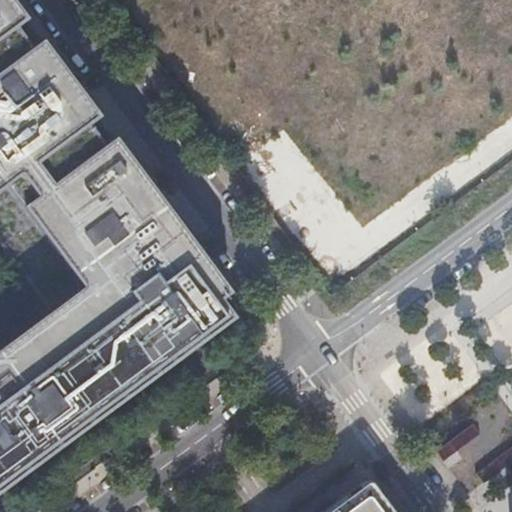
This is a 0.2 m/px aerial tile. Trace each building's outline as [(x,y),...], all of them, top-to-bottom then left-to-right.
[(0,0),(0,487),(229,318),(215,299),(227,289),(176,220),(11,0),(0,0)] [(511,102),(511,0),(173,0),(342,230),(511,102)] [(460,407),(439,422),(449,435),(469,419),(460,407)] [(469,426),(448,441),(458,453),(478,438),(469,426)] [(393,511),(370,481),(365,481),(332,506),(336,511),(393,511)]
